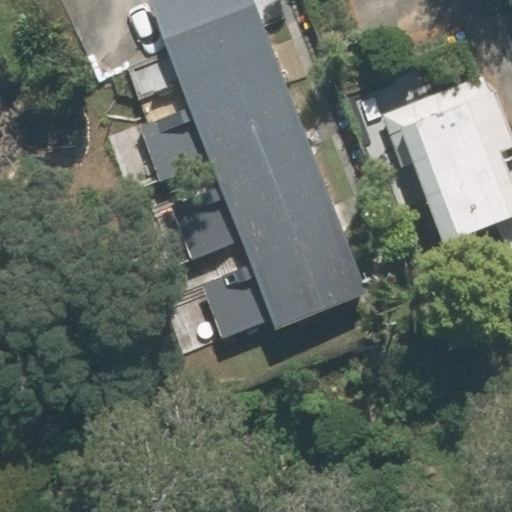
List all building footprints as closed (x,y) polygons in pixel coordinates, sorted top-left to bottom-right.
[(280,38),(265,0),(161,0),(189,72),(280,38)] [(311,122),(280,38),(189,72),(220,155),(311,122)] [(448,232),(511,211),(511,135),(498,92),(412,120),(448,232)] [(342,205),(311,122),(220,155),(251,239),(342,205)] [(373,289),(342,205),(251,239),(258,259),(282,322),(373,289)]
